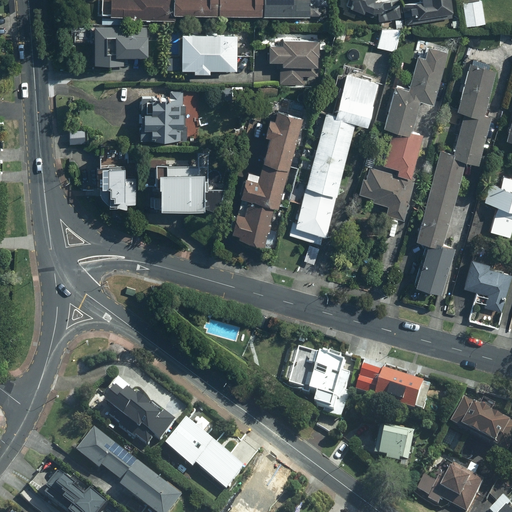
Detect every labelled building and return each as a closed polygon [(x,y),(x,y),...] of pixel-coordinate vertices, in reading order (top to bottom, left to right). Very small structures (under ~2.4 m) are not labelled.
[(105,0),(105,19),(165,20),(165,0),(105,0)] [(170,0),(170,13),(212,13),(211,0),(170,0)] [(213,0),(213,14),(254,15),(254,0),(213,0)] [(303,0),(258,0),(259,15),(304,15),(303,0)] [(345,0),(344,7),(358,12),(360,9),(368,12),(386,9),(385,0),(371,2),(371,0),(345,0)] [(416,0),(417,1),(400,4),(403,25),(450,17),(446,0),(416,0)] [(463,0),(467,22),(485,19),(481,0),(463,0)] [(90,26),(89,64),(119,65),(119,54),(143,54),(144,27),(90,26)] [(346,31),(336,27),(331,42),(340,45),(346,31)] [(402,35),(380,27),(373,45),(395,53),(402,35)] [(187,69),(187,73),(203,73),(203,69),(232,70),(232,34),(175,34),(175,69),(187,69)] [(262,61),(276,61),(276,83),(300,83),(300,75),(315,76),(315,39),(276,39),(276,45),(262,45),(262,61)] [(402,90),(390,86),(380,121),(406,129),(414,100),(428,104),(443,51),(424,46),(421,56),(412,54),(402,90)] [(486,116),(478,113),(491,69),(467,63),(454,108),(462,110),(449,153),(473,160),(486,116)] [(375,83),(343,74),(332,113),(322,111),(288,235),(318,243),(352,123),(363,126),(375,83)] [(225,89),(214,88),(214,100),(224,101),(225,89)] [(137,114),(137,140),(181,140),(181,91),(167,91),(167,100),(145,100),(145,114),(137,114)] [(511,99),(500,138),(511,141),(511,99)] [(266,239),(277,200),(280,201),(306,111),(281,104),(278,114),(271,112),(266,130),(273,132),(261,175),(245,171),(240,190),(250,193),(245,210),(236,208),(231,224),(240,226),(239,231),(266,239)] [(406,176),(417,135),(389,127),(379,164),(392,168),(391,172),(406,176)] [(410,241),(422,244),(409,287),(436,294),(449,248),(436,244),(460,162),(435,155),(410,241)] [(199,165),(150,165),(150,208),(199,208),(199,165)] [(131,176),(119,177),(119,166),(91,167),(93,204),(121,208),(121,203),(132,203),(131,176)] [(369,197),(367,201),(383,205),(381,214),(397,219),(410,179),(366,166),(362,179),(359,178),(355,193),(369,197)] [(511,179),(500,176),(498,186),(484,183),(479,203),(494,207),(487,232),(507,237),(511,217),(511,189),(510,189),(511,180),(511,179)] [(466,259),(459,287),(485,294),(481,307),(498,311),(508,274),(485,268),(486,264),(466,259)] [(331,414),(334,403),(336,403),(345,363),(296,352),(286,392),(312,398),(309,410),(331,414)] [(421,383),(380,372),(372,403),(413,414),(421,383)] [(146,393),(144,395),(134,388),(114,415),(152,443),(159,435),(164,439),(178,420),(157,405),(158,402),(146,393)] [(511,443),(511,425),(462,400),(448,428),(505,457),(511,443)] [(246,461),(194,420),(171,448),(196,468),(198,464),(226,486),(246,461)] [(175,511),(189,495),(99,427),(81,450),(161,511),(175,511)] [(412,436),(379,429),(373,460),(406,467),(412,436)] [(436,480),(429,492),(437,496),(435,499),(460,511),(465,511),(480,483),(451,469),(447,476),(436,480)] [(51,490),(47,495),(70,511),(100,511),(108,502),(93,491),(88,499),(76,490),(79,486),(60,472),(48,488),(51,490)] [(271,511),(272,511),(246,489),(227,511),(271,511)]
